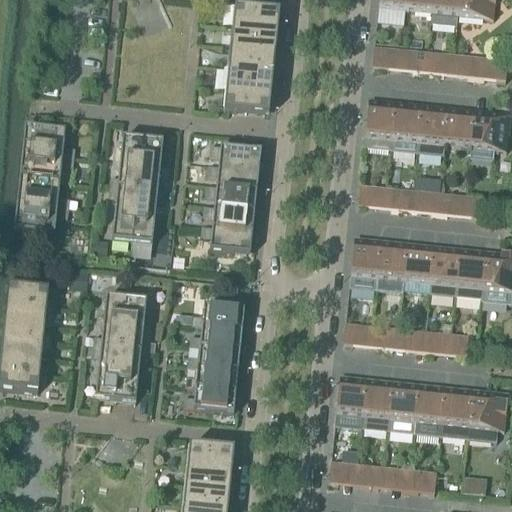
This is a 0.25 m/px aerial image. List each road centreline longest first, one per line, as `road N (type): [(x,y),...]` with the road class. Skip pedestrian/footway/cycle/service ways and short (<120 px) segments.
road 1 (residential): [(64,112),(285,135)]
road 2 (residential): [(34,421),(252,441)]
road 3 (residential): [(479,385),(321,367)]
road 4 (residential): [(505,97),(349,86)]
road 5 (residential): [(285,135),(268,289)]
road 6 (residential): [(268,289),(252,441)]
road 7 (residential): [(486,241),(336,227)]
road 8 (residential): [(336,227),(349,86)]
road 9 (residential): [(298,3),(285,135)]
road 10 (residential): [(307,498),(321,367)]
